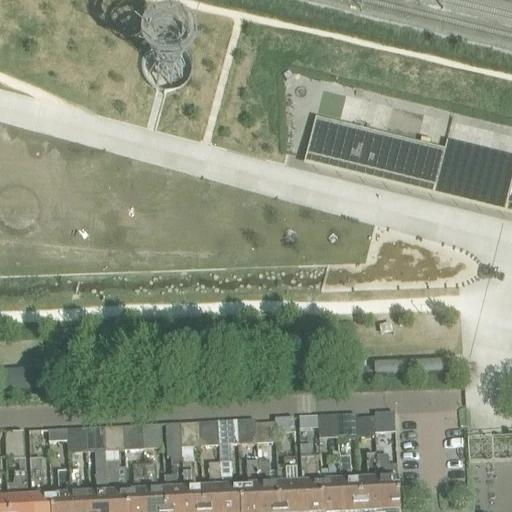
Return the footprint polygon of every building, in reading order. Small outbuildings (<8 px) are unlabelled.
[(146,67),(146,68),(146,69),(146,70),(146,71),(146,72),(146,73),(147,74),(147,75),(147,76),(148,77),(148,78),(149,78),(149,79),(149,80),(150,80),(150,81),(151,81),(151,82),(152,83),(153,83),(153,84),(154,84),(154,85),(155,85),(155,86),(156,86),(157,87),(158,87),(159,88),(160,88),(161,88),(162,89),(163,89),(164,89),(165,89),(166,89),(167,89),(168,89),(169,89),(170,89),(171,89),(172,89),(173,89),(173,88),(174,88),(175,88),(176,87),(177,87),(178,87),(178,86),(179,86),(179,85),(180,85),(181,84),(182,84),(182,83),(183,83),(183,82),(184,81),(185,80),(185,79),(186,79),(186,78),(186,77),(187,77),(187,76),(187,75),(188,75),(188,74),(188,73),(188,72),(188,71),(189,71),(189,70),(189,69),(189,68),(189,67),(189,66),(189,65),(188,64),(188,63),(188,62),(188,61),(187,60),(187,59),(187,58),(186,58),(186,57),(185,56),(185,55),(184,55),(184,54),(183,54),(183,53),(182,52),(181,51),(180,51),(180,50),(179,50),(178,49),(177,49),(177,48),(176,48),(175,48),(174,47),(173,47),(172,47),(171,47),(170,46),(169,46),(168,46),(167,46),(166,46),(165,46),(164,46),(164,47),(163,47),(162,47),(161,47),(160,47),(160,48),(159,48),(158,48),(157,49),(156,49),(155,50),(154,51),(153,51),(153,52),(152,52),(152,53),(151,53),(151,54),(150,54),(150,55),(149,56),(149,57),(148,58),(148,59),(147,59),(147,60),(147,61),(147,62),(146,62),(146,63),(146,64),(146,65),(146,66),(146,67)] [(444,160),(446,152),(316,120),(305,160),(436,192),(444,160)] [(446,152),(444,160),(511,176),(511,160),(448,144),(446,152)] [(11,380),(0,380),(0,391),(55,389),(54,375),(11,377),(11,380)] [(375,416),(375,420),(376,436),(395,435),(394,415),(375,416)] [(356,417),(336,418),(337,432),(337,441),(358,440),(357,421),(356,421),(356,417)] [(336,418),(318,419),(318,433),(337,432),(336,418)] [(275,425),(274,425),(275,445),(276,445),(276,437),(295,436),(294,420),(275,421),(275,425)] [(376,440),(376,436),(375,420),(357,421),(358,440),(376,440)] [(256,446),(254,423),(236,424),(237,447),(256,446)] [(255,423),(254,423),(256,446),(275,445),(274,425),(255,426),(255,423)] [(236,424),(216,425),(218,448),(229,448),(237,447),(236,424)] [(216,425),(198,426),(200,449),(218,448),(216,425)] [(200,449),(198,426),(178,427),(180,450),(200,449)] [(178,427),(159,428),(161,451),(165,451),(166,461),(170,461),(171,479),(162,480),(163,494),(164,511),(183,511),(180,450),(178,427)] [(159,428),(142,429),(143,452),(161,451),(159,428)] [(143,452),(142,429),(121,430),(123,453),(143,452)] [(121,430),(103,431),(104,454),(123,453),(121,430)] [(104,454),(103,431),(84,432),(85,455),(104,454)] [(67,456),(85,455),(84,432),(66,433),(67,445),(67,456)] [(67,445),(66,433),(47,434),(48,446),(67,445)] [(24,434),(5,435),(6,462),(25,461),(24,434)] [(229,448),(218,448),(219,466),(230,466),(229,448)] [(302,485),(299,485),(300,511),(322,511),(320,474),(320,461),(313,461),(312,448),(300,448),(302,485)] [(192,450),(180,450),(183,511),(203,511),(202,492),(194,492),(192,450)] [(360,511),(379,511),(377,458),(365,459),(366,484),(359,485),(360,511)] [(399,511),(397,468),(388,468),(388,458),(377,458),(379,511),(399,511)] [(327,473),(320,474),(322,511),(341,511),(338,460),(327,461),(327,473)] [(350,460),(338,460),(341,511),(360,511),(359,485),(351,485),(350,460)] [(29,497),(30,511),(52,511),(51,500),(43,500),(41,462),(30,463),(32,497),(29,497)] [(279,511),(300,511),(299,485),(297,485),(296,462),(283,463),(283,474),(277,475),(279,511)] [(256,465),(258,511),(279,511),(277,475),(268,475),(268,464),(256,465)] [(127,511),(126,496),(124,471),(119,471),(119,465),(105,465),(105,472),(107,511),(127,511)] [(240,511),(258,511),(256,465),(246,465),(248,490),(240,490),(240,511)] [(203,511),(221,511),(219,466),(208,467),(209,491),(202,492),(203,511)] [(230,466),(219,466),(221,511),(240,511),(240,490),(232,491),(230,466)] [(126,496),(127,511),(146,511),(144,470),(133,471),(134,496),(126,496)] [(144,470),(146,511),(164,511),(163,494),(156,495),(155,470),(144,470)] [(88,511),(107,511),(105,472),(94,472),(96,497),(88,498),(88,511)] [(70,511),(88,511),(88,498),(80,498),(79,473),(68,474),(70,511)] [(51,500),(52,511),(70,511),(68,474),(57,474),(59,499),(51,500)] [(7,511),(30,511),(29,497),(27,497),(26,476),(13,476),(14,490),(7,490),(7,502),(7,511)]
